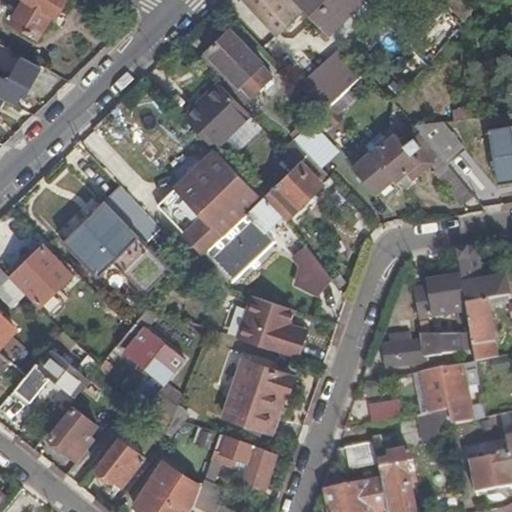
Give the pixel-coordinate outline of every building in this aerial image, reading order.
[(66,0),(6,0),(21,8),(13,22),(38,37),(53,13),(57,15),(66,0)] [(302,11),(290,0),(241,0),(275,35),(277,33),(282,33),(287,29),(294,23),(295,17),(302,11)] [(358,0),(292,0),(328,37),(329,36),(325,32),(358,0)] [(467,31),(477,2),(472,0),(461,0),(455,19),(462,27),(467,31)] [(229,29),(206,52),(227,75),(239,87),(240,86),(252,98),(273,77),(262,65),(263,64),(229,29)] [(227,75),(206,52),(200,58),(221,81),(227,75)] [(330,63),(344,78),(356,68),(341,53),(330,63)] [(0,93),(15,101),(20,93),(25,96),(42,65),(22,55),(10,78),(0,72),(0,93)] [(319,102),(326,110),(330,106),(343,94),(354,84),(363,75),(356,68),(344,78),(319,102)] [(360,90),(373,79),(366,72),(363,75),(354,84),(360,90)] [(182,116),(214,150),(223,140),(233,150),(240,149),(261,127),(217,81),(182,116)] [(343,94),(350,102),(361,92),(360,90),(354,84),(343,94)] [(330,106),(338,114),(350,102),(343,94),(330,106)] [(326,110),(323,112),(334,124),(341,118),(338,114),(330,106),(326,110)] [(472,118),(471,107),(450,109),(452,120),(457,119),(472,118)] [(457,127),(457,119),(452,120),(440,122),(445,129),(457,127)] [(462,149),(445,129),(440,122),(414,124),(420,131),(442,159),(446,163),(462,149)] [(308,154),(320,166),(336,151),(311,124),(294,140),(308,154)] [(511,125),(490,129),(497,185),(511,183),(511,125)] [(429,164),(432,168),(442,159),(420,131),(412,139),(432,162),(429,164)] [(393,179),(396,182),(407,172),(413,179),(429,164),(432,162),(412,139),(408,143),(402,137),(398,140),(394,134),(386,141),(381,137),(368,148),(393,179)] [(294,167),(300,161),(308,154),(294,140),(284,149),(280,153),(294,167)] [(388,182),(393,179),(368,148),(366,146),(364,144),(346,159),(375,194),(379,190),(384,196),(393,189),(388,182)] [(157,206),(203,254),(206,252),(262,198),(215,150),(157,206)] [(323,185),(330,178),(320,166),(308,154),(300,161),(323,185)] [(459,204),(471,194),(446,163),(442,159),(432,168),(431,169),(459,204)] [(283,215),(286,218),(297,207),(298,208),(323,185),(300,161),(294,167),(265,195),(283,215)] [(145,244),(160,229),(119,186),(63,241),(97,277),(113,262),(144,293),(169,269),(145,244)] [(266,231),(283,215),(265,195),(262,198),(206,252),(234,280),(275,241),(266,231)] [(321,294),(331,275),(305,243),(294,254),(300,266),(297,284),(321,294)] [(44,246),(12,276),(40,304),(72,274),(44,246)] [(457,250),(457,251),(461,275),(466,304),(488,299),(510,295),(511,295),(511,269),(511,270),(510,270),(505,277),(482,280),(477,247),(457,250)] [(203,270),(195,262),(194,263),(177,279),(185,287),(203,270)] [(0,266),(0,286),(10,277),(0,266)] [(433,292),(417,294),(427,332),(428,334),(443,332),(438,312),(467,307),(466,304),(461,275),(429,280),(433,292)] [(10,277),(0,286),(0,291),(10,302),(23,290),(10,277)] [(252,295),(248,307),(237,338),(278,351),(298,359),(305,340),(299,338),(302,329),(289,324),(294,310),(252,295)] [(474,350),(476,361),(488,359),(497,357),(488,299),(466,304),(467,307),(471,333),(474,350)] [(158,310),(148,307),(137,320),(140,323),(145,327),(158,310)] [(0,344),(15,328),(0,315),(0,344)] [(145,327),(140,323),(122,346),(130,352),(146,332),(148,329),(145,327)] [(308,330),(302,329),(299,338),(305,340),(308,330)] [(146,332),(130,352),(128,354),(164,383),(184,358),(156,335),(154,338),(146,332)] [(443,332),(428,334),(423,335),(424,341),(410,342),(409,333),(391,334),(392,345),(384,345),(386,365),(426,361),(426,356),(474,350),(471,333),(443,332)] [(76,396),(92,375),(101,365),(89,354),(77,369),(53,350),(40,366),(36,363),(26,375),(15,389),(30,400),(49,375),(76,396)] [(0,369),(9,359),(0,351),(0,369)] [(224,416),(266,431),(279,394),(286,396),(293,376),(243,359),(224,416)] [(448,410),(451,425),(470,421),(469,414),(470,411),(465,385),(479,383),(477,366),(476,361),(449,366),(423,371),(430,413),(448,410)] [(413,373),(420,414),(430,413),(423,371),(413,373)] [(173,412),(185,396),(169,383),(157,400),(173,412)] [(279,394),(266,431),(273,434),(286,396),(279,394)] [(382,417),(408,412),(406,399),(380,404),(382,417)] [(168,433),(173,418),(152,401),(143,413),(168,433)] [(97,425),(73,405),(49,436),(73,456),(97,425)] [(190,414),(178,406),(173,418),(168,433),(167,433),(171,436),(184,420),(190,414)] [(423,443),(449,439),(447,426),(451,425),(448,410),(430,413),(420,414),(418,414),(423,443)] [(195,442),(210,447),(215,434),(201,429),(199,428),(198,427),(193,440),(195,440),(196,441),(195,442)] [(265,487),(278,453),(220,433),(204,480),(213,483),(220,463),(246,472),(244,480),(265,487)] [(144,457),(120,438),(97,468),(113,480),(115,479),(121,484),(144,457)] [(388,510),(388,511),(414,511),(407,474),(414,473),(410,450),(392,453),(389,442),(382,444),(380,438),(374,439),(374,441),(379,462),(382,478),(388,510)] [(477,492),(511,485),(511,438),(509,439),(511,453),(499,456),(497,444),(481,446),(483,459),(471,461),(477,492)] [(374,441),(349,446),(353,467),(379,462),(374,441)] [(189,511),(195,505),(202,486),(187,480),(164,465),(134,505),(144,511),(189,511)] [(376,511),(388,510),(382,478),(369,480),(363,482),(325,489),(330,511),(376,511)] [(207,511),(208,511),(234,511),(238,503),(225,498),(228,489),(213,483),(204,480),(202,486),(195,505),(207,511)]
